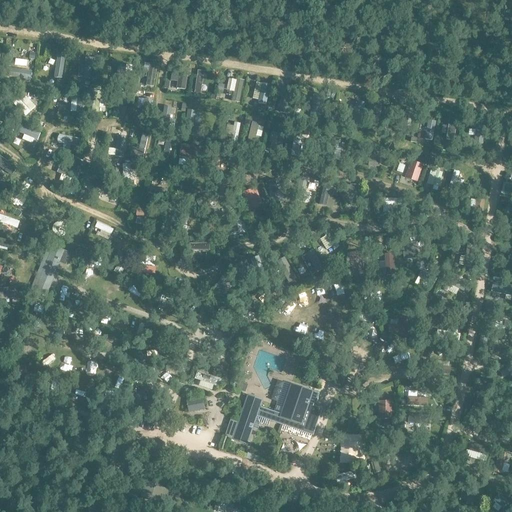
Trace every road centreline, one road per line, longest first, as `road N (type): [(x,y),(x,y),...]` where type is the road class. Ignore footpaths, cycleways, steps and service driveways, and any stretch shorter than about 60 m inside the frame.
road 1 (track): [(511,111),(0,28)]
road 2 (track): [(95,511),(124,435),(156,437),(264,473)]
road 3 (track): [(0,379),(124,435)]
